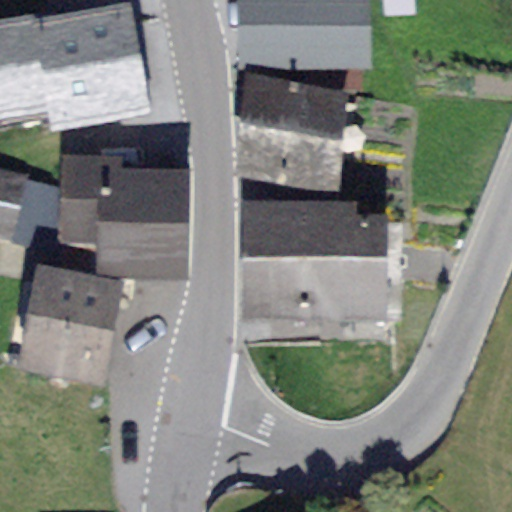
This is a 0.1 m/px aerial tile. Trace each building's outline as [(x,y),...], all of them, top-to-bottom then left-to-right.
[(371,0),(246,0),(255,77),(379,65),(371,0)] [(381,0),(382,20),(414,17),(412,0),(381,0)] [(140,16),(51,29),(67,142),(156,129),(140,16)] [(366,109),(261,92),(245,185),(351,202),(366,109)] [(191,168),(72,166),(70,248),(112,249),(112,280),(189,281),(191,168)] [(30,180),(0,173),(0,244),(21,249),(30,180)] [(330,214),(256,218),(260,335),(332,332),(330,214)] [(399,221),(330,214),(332,332),(400,330),(399,221)] [(117,400),(136,290),(50,276),(32,386),(95,397),(117,400)]
